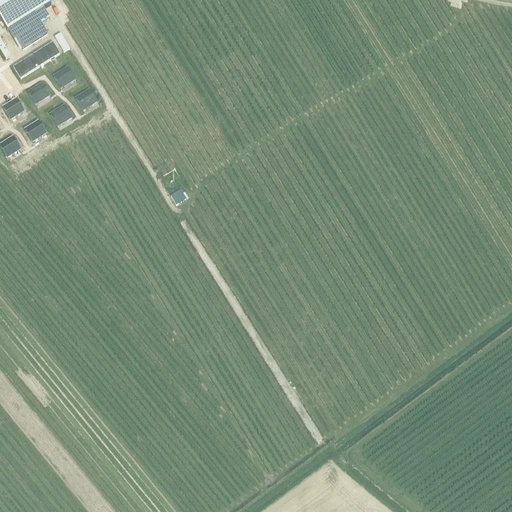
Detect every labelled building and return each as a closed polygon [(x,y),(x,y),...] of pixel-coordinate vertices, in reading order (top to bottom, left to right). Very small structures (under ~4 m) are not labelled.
[(0,0),(0,20),(8,33),(14,29),(44,10),(53,5),(49,0),(0,0)] [(44,10),(14,29),(20,39),(41,25),(50,20),(44,10)] [(60,34),(54,38),(63,53),(69,49),(60,34)] [(10,67),(17,64),(8,44),(1,47),(10,67)] [(53,44),(13,70),(20,80),(60,55),(53,44)] [(67,68),(53,77),(61,89),(74,80),(67,68)] [(42,85),(28,93),(36,105),(49,96),(42,85)] [(89,90),(76,99),(83,111),(97,102),(89,90)] [(16,101),(3,110),(10,121),(24,113),(16,101)] [(64,107),(50,115),(58,127),(71,118),(64,107)] [(39,122),(25,132),(33,144),(48,135),(39,122)] [(14,135),(0,144),(7,155),(21,146),(14,135)] [(180,191),(170,197),(176,206),(186,200),(180,191)]
